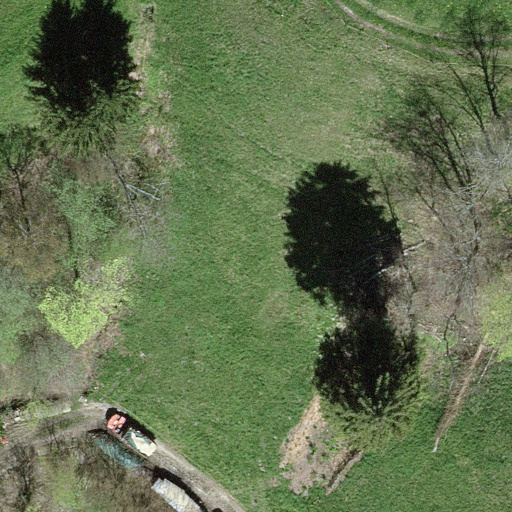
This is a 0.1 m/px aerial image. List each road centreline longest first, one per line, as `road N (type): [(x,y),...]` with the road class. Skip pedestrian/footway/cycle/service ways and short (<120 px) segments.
road 1 (track): [(0,453),(24,437),(109,419),(230,511)]
road 2 (track): [(511,46),(435,41),(354,0)]
